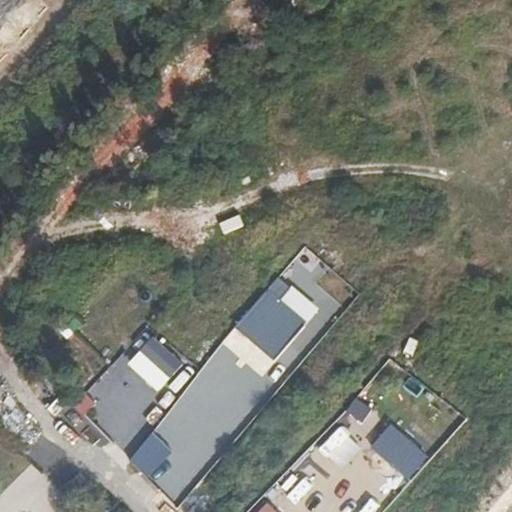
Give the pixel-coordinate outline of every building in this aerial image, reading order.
[(321,310),(283,271),(225,327),(275,368),(321,310)] [(182,366),(149,334),(125,363),(156,396),(182,366)] [(224,428),(241,441),(267,405),(249,393),(224,428)] [(357,398),(348,411),(371,426),(380,413),(357,398)] [(184,401),(167,421),(177,430),(194,409),(184,401)] [(391,424),(372,447),(409,479),(429,457),(391,424)] [(351,468),(365,444),(341,430),(327,453),(351,468)] [(129,457),(151,478),(176,452),(154,431),(129,457)] [(223,444),(207,463),(215,470),(231,452),(223,444)] [(313,463),(293,491),(304,499),(324,471),(313,463)] [(180,472),(168,498),(187,507),(199,481),(180,472)] [(393,473),(369,497),(379,507),(403,483),(393,473)] [(276,511),(267,503),(257,511),(276,511)]
